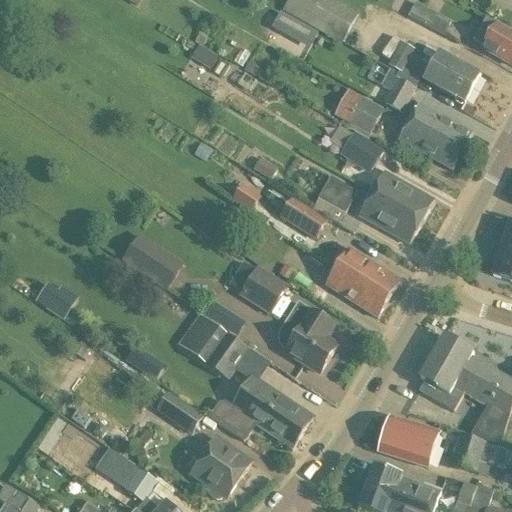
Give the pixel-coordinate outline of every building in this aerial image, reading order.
[(359,15),(332,0),(289,0),(282,12),(342,45),(359,15)] [(408,18),(443,37),(451,23),(415,4),(408,18)] [(511,68),(511,67),(511,34),(486,20),(473,42),(484,48),(482,51),(511,68)] [(198,43),(191,54),(210,65),(217,54),(198,43)] [(414,51),(401,44),(388,68),(391,70),(401,76),(404,71),(414,51)] [(480,78),(440,56),(441,54),(426,46),(422,54),(436,62),(424,84),(465,107),(480,78)] [(266,73),(249,63),(244,71),(262,81),(266,73)] [(391,70),(381,87),(410,103),(417,90),(416,90),(421,80),(404,71),(401,76),(391,70)] [(384,111),(349,91),(334,117),(349,125),(347,128),(368,140),(384,111)] [(410,124),(462,154),(473,136),(420,106),(410,124)] [(462,154),(410,124),(400,143),(452,172),(462,154)] [(383,154),(349,132),(340,146),(346,149),(344,152),(361,163),(359,165),(371,173),(383,154)] [(278,170),(261,159),(253,171),(271,182),(278,170)] [(372,197),(422,225),(434,203),(384,175),(372,197)] [(358,194),(330,178),(319,199),(345,215),(358,194)] [(262,199),(243,186),(232,202),(251,215),(262,199)] [(422,225),(372,197),(359,219),(409,247),(422,225)] [(328,223),(292,200),(280,219),(316,242),(328,223)] [(511,227),(509,226),(493,279),(511,284),(511,227)] [(123,264),(166,292),(178,273),(153,256),(154,253),(138,242),(123,264)] [(338,270),(389,302),(401,284),(350,251),(338,270)] [(229,287),(241,295),(239,298),(270,317),(288,288),(258,269),(256,272),(243,264),(229,287)] [(296,272),(286,265),(279,276),(289,282),(296,272)] [(389,302),(338,270),(327,288),(377,320),(389,302)] [(61,288),(47,309),(64,321),(79,300),(61,288)] [(203,317),(237,338),(246,324),(213,303),(203,317)] [(287,354),(320,376),(338,350),(326,342),(335,328),(300,305),(282,332),(280,336),(280,343),(282,347),(285,351),(288,352),(287,354)] [(229,383),(250,353),(200,316),(178,347),(229,383)] [(449,398),(449,397),(459,403),(456,408),(481,423),(471,439),(500,448),(501,446),(503,446),(511,419),(509,419),(511,410),(511,383),(471,360),(474,355),(444,339),(420,381),(449,398)] [(125,363),(140,372),(141,371),(149,358),(150,357),(135,347),(135,348),(126,361),(125,363)] [(245,444),(256,428),(292,452),(314,420),(252,378),(232,407),(225,403),(219,404),(209,419),(245,444)] [(156,413),(192,437),(205,419),(169,394),(156,413)] [(427,471),(439,436),(390,420),(379,455),(427,471)] [(144,433),(136,444),(144,449),(151,438),(144,433)] [(511,452),(459,436),(450,466),(477,475),(480,464),(504,472),(511,452)] [(192,477),(211,490),(208,494),(209,498),(216,502),(220,502),(223,498),(227,501),(251,466),(216,442),(192,477)] [(172,511),(166,506),(176,495),(157,479),(156,481),(110,450),(96,471),(125,490),(124,491),(143,504),(135,511),(172,511)] [(135,454),(139,467),(148,464),(144,451),(135,454)] [(402,480),(402,478),(374,468),(367,486),(404,500),(403,503),(429,511),(433,511),(440,494),(402,480)] [(429,511),(403,503),(404,500),(367,486),(358,510),(364,511),(429,511)] [(468,511),(476,489),(476,488),(475,490),(464,486),(456,507),(468,511)] [(468,511),(467,511),(490,511),(487,511),(493,494),(476,489),(468,511)] [(23,511),(28,506),(14,497),(4,511),(23,511)] [(123,511),(110,503),(103,511),(98,511),(87,504),(82,511),(123,511)]
